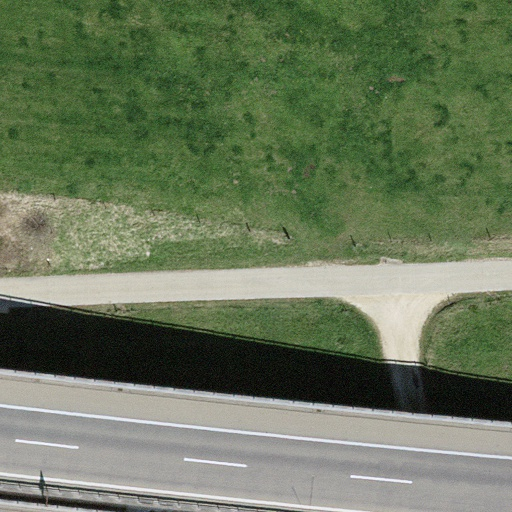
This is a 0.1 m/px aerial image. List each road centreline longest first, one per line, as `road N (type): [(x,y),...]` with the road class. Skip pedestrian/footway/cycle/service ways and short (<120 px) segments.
road 1 (motorway): [(511,489),(0,438)]
road 2 (track): [(511,281),(0,299)]
road 3 (track): [(400,283),(415,380),(458,511)]
